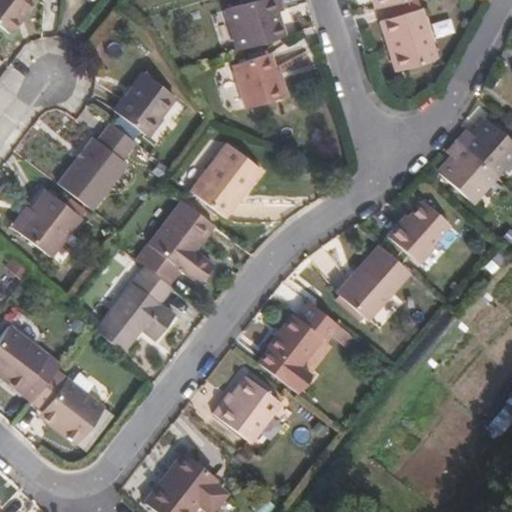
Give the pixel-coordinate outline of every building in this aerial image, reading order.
[(0,0),(0,28),(7,35),(37,1),(35,0),(0,0)] [(286,10),(282,0),(245,0),(247,4),(230,8),(241,48),(286,34),(280,12),(286,10)] [(414,7),(375,18),(379,34),(384,33),(388,43),(382,45),(390,68),(430,57),(414,7)] [(465,42),(445,30),(440,38),(461,50),(465,42)] [(388,43),(384,33),(379,34),(382,45),(388,43)] [(278,97),(265,54),(227,66),(240,109),(278,97)] [(143,133),(171,95),(139,71),(111,109),(143,133)] [(129,140),(101,118),(88,136),(85,135),(51,181),(85,206),(120,161),(116,157),(129,140)] [(511,158),(511,139),(486,118),(480,127),(474,136),(466,129),(456,143),(496,177),(511,158)] [(496,177),(456,143),(448,153),(454,158),(441,175),(474,202),(496,177)] [(221,218),(259,172),(225,144),(187,190),(221,218)] [(44,255),(74,214),(40,188),(24,207),(9,228),(44,255)] [(426,245),(445,225),(419,201),(398,225),(395,223),(383,236),(414,263),(429,247),(426,245)] [(213,266),(195,251),(214,227),(182,203),(135,262),(145,269),(168,286),(181,269),(199,283),(213,266)] [(9,228),(24,207),(20,204),(5,225),(9,228)] [(405,273),(375,245),(332,292),(361,320),(405,273)] [(172,318),(159,306),(173,290),(168,286),(145,269),(92,328),(118,352),(138,328),(153,340),(172,318)] [(292,371),(318,336),(323,340),(335,324),(305,302),(293,318),(289,315),(256,360),(296,390),(304,380),(292,371)] [(56,368),(60,362),(11,326),(0,340),(0,363),(3,365),(0,369),(0,372),(34,398),(56,368)] [(106,404),(56,368),(34,398),(44,405),(59,417),(54,423),(78,441),(106,404)] [(244,433),(273,393),(241,371),(220,399),(217,397),(209,409),(244,433)] [(59,417),(44,405),(38,412),(54,423),(59,417)] [(216,479),(219,475),(185,449),(173,464),(175,470),(167,479),(162,478),(144,499),(160,511),(188,511),(198,501),(206,505),(215,507),(225,494),(223,485),(216,479)]
